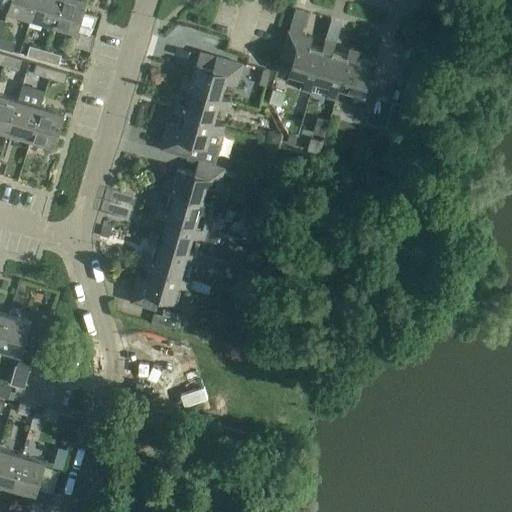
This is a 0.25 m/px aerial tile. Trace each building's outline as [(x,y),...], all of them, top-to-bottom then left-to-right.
[(6,11),(31,18),(35,0),(10,0),(8,6),(6,11)] [(40,29),(43,22),(53,25),(60,0),(35,0),(31,18),(28,26),(40,29)] [(96,16),(83,12),(86,0),(60,0),(53,25),(86,35),(91,32),(96,16)] [(311,92),(314,81),(313,81),(322,49),(322,48),(310,45),(312,38),(288,31),(281,56),(292,60),(288,74),(304,78),(301,89),(311,92)] [(0,47),(11,51),(14,42),(0,37),(0,47)] [(46,49),(76,56),(78,44),(48,38),(46,49)] [(335,99),(338,88),(347,56),(346,56),(332,52),(334,45),(324,41),(322,48),(322,49),(313,81),(314,81),(328,85),(325,96),(335,99)] [(27,56),(43,60),(45,51),(29,47),(27,56)] [(375,97),(378,84),(367,80),(372,63),(357,59),(359,52),(348,49),(346,56),(347,56),(338,88),(354,93),(351,104),(370,109),(366,122),(381,126),(387,100),(375,97)] [(60,55),(45,51),(43,60),(57,65),(60,55)] [(21,60),(5,55),(2,65),(18,69),(21,60)] [(180,87),(188,89),(188,88),(220,97),(220,96),(224,82),(236,85),(242,64),(216,57),(213,68),(196,63),(191,78),(184,75),(180,87)] [(33,74),(48,78),(51,69),(36,64),(33,74)] [(66,74),(51,69),(48,78),(64,83),(66,74)] [(174,112),(181,114),(213,123),(213,122),(217,107),(229,110),(232,100),(220,96),(220,97),(188,88),(188,89),(184,103),(177,101),(174,112)] [(0,129),(7,132),(17,99),(0,94),(0,129)] [(7,132),(30,139),(40,106),(17,99),(7,132)] [(64,114),(40,106),(30,139),(54,146),(64,114)] [(213,165),(222,135),(224,125),(213,122),(213,123),(181,114),(178,125),(170,123),(163,148),(188,155),(186,159),(198,163),(198,160),(213,165)] [(163,191),(170,193),(170,192),(202,202),(203,201),(207,186),(218,190),(224,168),(213,165),(198,160),(198,163),(195,172),(178,167),(173,182),(166,180),(163,191)] [(219,206),(214,205),(203,201),(202,202),(170,192),(170,193),(166,207),(159,205),(155,216),(162,218),(163,217),(195,227),(196,226),(206,229),(211,214),(216,216),(223,218),(226,208),(219,206)] [(219,235),(206,231),(206,229),(196,226),(195,227),(163,217),(162,218),(158,232),(151,230),(148,241),(155,243),(155,242),(188,252),(188,251),(192,236),(203,239),(213,242),(216,243),(219,235)] [(208,258),(198,255),(198,254),(188,251),(188,252),(155,242),(155,243),(151,257),(144,254),(141,266),(148,268),(148,267),(181,277),(181,276),(185,261),(196,264),(196,263),(205,267),(208,258)] [(191,279),(181,276),(181,277),(148,267),(148,268),(145,279),(137,277),(130,301),(155,309),(159,298),(172,301),(177,285),(189,289),(191,279)] [(216,291),(228,286),(223,273),(211,278),(216,291)] [(153,313),(151,321),(174,328),(176,319),(153,313)] [(30,321),(7,314),(0,337),(0,347),(20,354),(30,321)] [(136,383),(133,397),(139,398),(143,385),(136,383)] [(0,385),(0,396),(7,399),(10,389),(0,385)] [(35,407),(19,403),(17,412),(32,416),(35,407)] [(143,407),(137,427),(147,430),(153,410),(143,407)] [(71,418),(43,410),(40,419),(57,424),(58,419),(74,424),(76,419),(71,418)] [(153,410),(147,430),(158,433),(163,413),(153,410)] [(163,413),(158,433),(168,436),(173,416),(163,413)] [(218,426),(213,446),(223,448),(229,429),(218,426)] [(229,429),(223,448),(233,451),(239,432),(229,429)] [(248,435),(239,432),(233,451),(243,454),(248,435)] [(0,483),(12,487),(22,454),(0,447),(0,483)] [(45,460),(22,454),(12,487),(36,494),(45,460)] [(261,471),(263,461),(243,455),(240,465),(261,471)] [(258,481),(261,471),(240,465),(237,475),(258,481)] [(255,491),(258,481),(237,475),(234,485),(255,491)] [(252,501),(255,491),(234,485),(232,495),(252,501)] [(249,511),(252,501),(232,495),(229,505),(249,511)] [(129,511),(134,511),(137,503),(117,497),(114,507),(129,511)]
